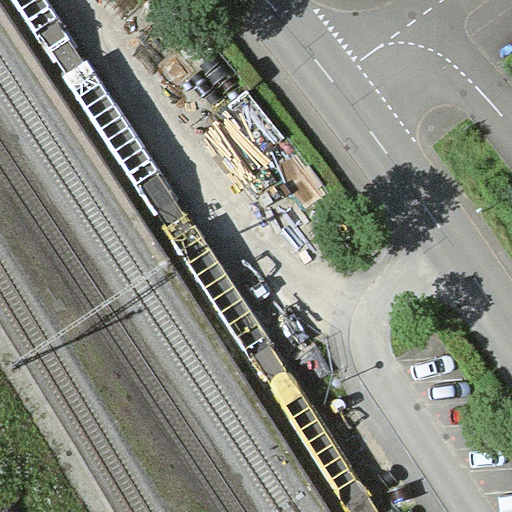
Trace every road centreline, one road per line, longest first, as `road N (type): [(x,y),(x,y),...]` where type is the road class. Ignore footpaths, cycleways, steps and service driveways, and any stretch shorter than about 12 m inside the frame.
road 1 (tertiary): [(511,343),(337,93)]
road 2 (residential): [(436,6),(511,118)]
road 3 (residential): [(337,93),(436,6)]
road 4 (tertiary): [(337,93),(259,0)]
